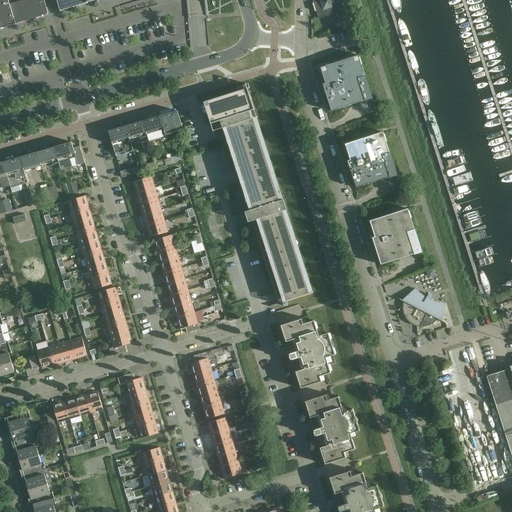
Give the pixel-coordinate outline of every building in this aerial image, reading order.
[(0,0),(0,28),(3,28),(16,24),(8,0),(0,0)] [(8,0),(16,24),(48,15),(44,0),(8,0)] [(87,3),(85,0),(56,0),(60,11),(87,3)] [(313,0),(319,18),(340,11),(337,3),(344,1),(343,0),(313,0)] [(364,101),(372,98),(358,56),(320,68),(325,84),(322,84),(331,112),(364,101)] [(278,304),(287,301),(309,294),(282,211),(287,210),(283,200),(279,201),(252,118),(251,119),(249,112),(254,110),(247,89),(204,103),(210,124),(220,121),(222,128),(221,128),(248,212),(249,212),(252,221),(251,221),(278,304)] [(160,116),(167,139),(166,135),(177,132),(178,132),(183,131),(177,111),(160,116)] [(143,121),(147,137),(149,143),(160,139),(161,141),(167,139),(160,116),(143,121)] [(142,138),(147,137),(143,121),(126,126),(130,142),(131,142),(130,140),(141,136),(142,138)] [(126,126),(125,126),(108,131),(115,155),(125,152),(125,154),(133,151),(130,142),(126,126)] [(395,175),(395,174),(389,155),(390,154),(383,132),(345,144),(350,160),(347,161),(356,188),(388,178),(391,177),(391,176),(395,175)] [(54,147),(59,163),(61,170),(72,167),(70,159),(76,158),(78,165),(85,163),(80,147),(73,149),(71,142),(66,144),(61,145),(54,147)] [(53,164),(59,163),(54,147),(37,152),(42,168),(41,166),(52,162),(53,164)] [(36,169),(42,168),(37,152),(20,157),(25,173),(24,171),(35,167),(36,169)] [(20,157),(3,162),(10,186),(11,188),(28,183),(25,173),(20,157)] [(0,188),(10,186),(3,162),(0,163),(0,188)] [(142,167),(144,173),(156,169),(155,164),(142,167)] [(198,166),(205,193),(213,191),(207,164),(198,166)] [(137,193),(154,188),(151,178),(152,177),(151,177),(133,182),(134,183),(137,193)] [(75,183),(68,185),(70,192),(76,190),(75,183)] [(54,186),(47,188),(51,199),(57,197),(54,186)] [(47,188),(41,190),(44,201),(51,199),(47,188)] [(137,193),(140,204),(157,199),(154,188),(137,193)] [(25,195),(28,204),(33,202),(31,193),(25,195)] [(72,213),(88,208),(85,197),(86,197),(86,196),(68,201),(68,202),(72,213)] [(157,199),(140,204),(144,215),(161,210),(157,199)] [(0,212),(0,214),(12,211),(9,201),(0,203),(0,212)] [(72,213),(75,223),(92,219),(88,208),(72,213)] [(407,209),(375,219),(369,221),(375,237),(372,238),(381,265),(413,254),(416,253),(415,253),(420,251),(414,231),(415,231),(407,209)] [(144,215),(147,226),(164,221),(161,210),(144,215)] [(13,217),(14,224),(27,221),(25,214),(13,217)] [(75,223),(78,234),(95,229),(92,219),(75,223)] [(150,238),(168,232),(167,231),(167,232),(164,221),(147,226),(150,237),(149,237),(150,238)] [(95,229),(78,234),(81,245),(98,240),(95,229)] [(172,235),(154,241),(155,241),(158,252),(174,247),(171,236),(172,236),(172,235)] [(81,245),(84,256),(101,251),(98,240),(81,245)] [(158,252),(161,263),(178,258),(174,247),(158,252)] [(88,267),(104,262),(101,251),(84,256),(88,267)] [(178,258),(161,263),(164,274),(181,269),(178,258)] [(88,267),(91,278),(108,273),(104,262),(88,267)] [(164,274),(167,285),(184,280),(181,269),(164,274)] [(5,281),(12,279),(9,272),(2,274),(5,281)] [(93,289),(94,290),(112,284),(111,284),(108,273),(91,278),(94,289),(93,289)] [(200,275),(185,279),(186,285),(201,281),(200,275)] [(167,285),(171,296),(187,291),(184,280),(167,285)] [(116,288),(116,287),(98,293),(102,304),(118,299),(115,288),(116,288)] [(400,300),(403,301),(403,302),(403,303),(403,307),(403,310),(403,313),(404,315),(405,317),(406,319),(408,322),(410,323),(413,325),(415,326),(417,327),(420,327),(422,327),(424,327),(427,326),(429,326),(432,324),(434,323),(436,321),(437,319),(442,321),(444,323),(444,322),(442,321),(444,304),(439,303),(436,303),(426,299),(429,294),(428,294),(426,297),(425,297),(424,296),(423,295),(421,294),(420,293),(419,292),(417,290),(416,290),(416,289),(412,292),(403,301),(398,298),(397,299),(400,300)] [(14,291),(7,293),(9,300),(16,298),(14,291)] [(174,306),(191,302),(187,291),(171,296),(174,306)] [(122,310),(118,299),(102,304),(103,307),(105,315),(122,310)] [(174,306),(177,317),(194,313),(191,302),(174,306)] [(105,315),(108,326),(125,321),(122,310),(105,315)] [(194,313),(177,317),(180,328),(180,329),(185,327),(187,333),(199,330),(197,323),(194,313)] [(297,352),(290,354),(291,354),(290,354),(290,355),(290,356),(290,357),(290,358),(291,359),(292,360),(292,359),(292,360),(298,358),(302,370),(295,372),(301,388),(321,382),(320,377),(331,373),(326,358),(335,355),(328,333),(319,336),(314,321),(303,324),(301,319),(281,326),(286,342),(293,340),(297,352)] [(108,326),(111,337),(128,332),(125,321),(108,326)] [(109,349),(109,350),(111,356),(126,352),(124,345),(132,343),(132,342),(131,342),(128,332),(111,337),(114,347),(109,349)] [(3,334),(0,334),(0,350),(10,347),(8,341),(6,342),(3,334)] [(81,338),(70,342),(75,358),(86,355),(86,356),(87,356),(82,338),(81,338)] [(65,362),(75,358),(70,342),(60,345),(65,362)] [(54,365),(65,362),(60,345),(49,348),(54,365)] [(0,365),(11,362),(9,354),(11,353),(10,347),(0,350),(0,365)] [(54,365),(49,348),(38,351),(37,351),(42,369),(43,369),(43,368),(54,365)] [(191,364),(194,375),(211,370),(208,359),(206,352),(194,356),(195,362),(190,364),(191,364)] [(39,370),(35,356),(29,357),(33,371),(39,370)] [(11,362),(0,365),(0,381),(18,376),(16,370),(14,371),(11,362)] [(511,367),(486,376),(511,457),(511,367)] [(211,370),(194,375),(197,386),(214,381),(211,370)] [(118,378),(120,384),(134,380),(133,374),(118,378)] [(128,394),(145,389),(142,379),(142,378),(134,380),(120,384),(120,385),(125,384),(128,394)] [(197,386),(200,397),(217,392),(214,381),(197,386)] [(128,394),(131,405),(148,400),(145,389),(128,394)] [(97,392),(86,395),(91,412),(102,409),(102,410),(103,409),(97,391),(97,392)] [(200,397),(204,408),(220,403),(217,392),(200,397)] [(80,415),(91,412),(86,395),(75,399),(80,415)] [(321,428),(315,430),(314,430),(314,431),(314,432),(314,433),(314,434),(315,435),(316,436),(317,435),(317,436),(323,434),(327,446),(320,448),(325,464),(346,458),(344,453),(355,449),(350,434),(359,431),(352,409),(343,412),(338,397),(327,400),(326,395),(305,402),(310,418),(317,416),(321,428)] [(69,419),(80,415),(75,399),(64,402),(69,419)] [(131,405),(135,416),(151,411),(148,400),(131,405)] [(69,419),(64,402),(54,405),(54,404),(53,405),(58,423),(59,422),(69,419)] [(223,413),(220,403),(204,408),(207,418),(206,418),(206,419),(224,414),(224,413),(223,413)] [(11,432),(30,427),(28,418),(30,417),(29,411),(4,418),(6,425),(9,424),(11,432)] [(135,416),(138,427),(155,422),(151,411),(135,416)] [(225,418),(207,423),(208,424),(211,434),(228,429),(225,419),(226,418),(225,418)] [(155,422),(138,427),(141,438),(140,438),(141,439),(158,433),(158,432),(158,433),(155,422)] [(30,427),(11,432),(14,441),(11,442),(13,447),(37,440),(35,434),(33,435),(30,427)] [(211,434),(215,445),(231,440),(228,429),(211,434)] [(37,440),(13,447),(15,453),(17,453),(20,461),(39,455),(36,447),(39,446),(37,440)] [(231,440),(215,445),(218,456),(235,451),(231,440)] [(160,448),(142,453),(142,454),(142,453),(145,464),(162,459),(159,449),(160,448)] [(218,456),(221,467),(238,462),(235,451),(218,456)] [(39,455),(20,461),(22,470),(20,470),(21,476),(46,469),(44,463),(41,464),(39,455)] [(145,464),(149,475),(166,470),(162,459),(145,464)] [(238,462),(221,467),(224,478),(224,479),(242,473),(241,473),(238,462)] [(472,467),(473,480),(483,480),(483,467),(472,467)] [(26,481),(28,490),(47,484),(45,476),(47,475),(46,469),(21,476),(23,482),(26,481)] [(166,470),(149,475),(152,486),(169,481),(166,470)] [(345,504),(339,506),(338,507),(338,508),(338,509),(339,510),(340,511),(341,511),(347,510),(348,511),(375,511),(375,510),(384,507),(377,485),(368,488),(363,473),(352,476),(350,471),(329,478),(335,494),(342,492),(345,504)] [(74,492),(70,478),(69,478),(67,478),(65,479),(70,493),(74,492)] [(152,486),(155,497),(172,492),(169,481),(152,486)] [(47,484),(28,490),(31,498),(28,499),(30,505),(54,498),(52,492),(50,493),(47,484)] [(79,506),(74,492),(70,493),(74,507),(79,506)] [(172,492),(155,497),(158,508),(175,503),(172,492)] [(54,498),(30,505),(32,511),(34,510),(34,511),(55,511),(53,505),(56,504),(54,498)] [(158,508),(159,511),(177,511),(175,503),(158,508)]
